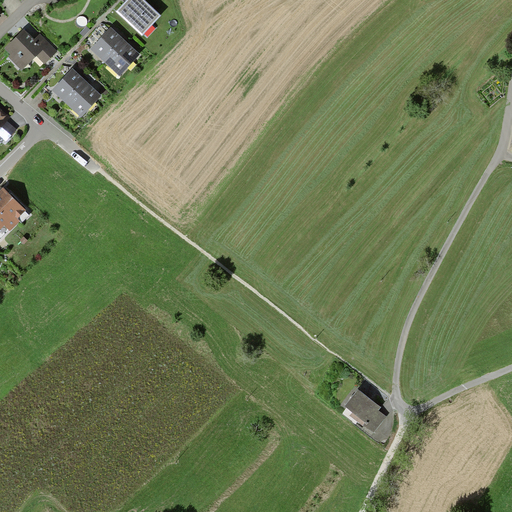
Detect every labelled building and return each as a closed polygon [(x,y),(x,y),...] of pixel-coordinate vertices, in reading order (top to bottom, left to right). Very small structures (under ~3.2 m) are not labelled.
[(159,14),(143,0),(126,0),(117,10),(141,33),(159,14)] [(55,52),(37,35),(32,40),(21,29),(1,50),(22,70),(36,55),(45,63),(55,52)] [(119,77),(138,57),(129,48),(118,38),(109,30),(90,51),(119,77)] [(80,118),(100,97),(91,89),(80,78),(72,71),(52,92),(80,118)] [(0,138),(4,142),(15,129),(6,120),(8,118),(2,113),(0,110),(0,138)] [(30,213),(5,186),(0,190),(0,231),(5,237),(30,213)] [(375,434),(389,417),(383,413),(379,410),(382,406),(357,388),(344,405),(365,421),(362,425),(375,434)]
